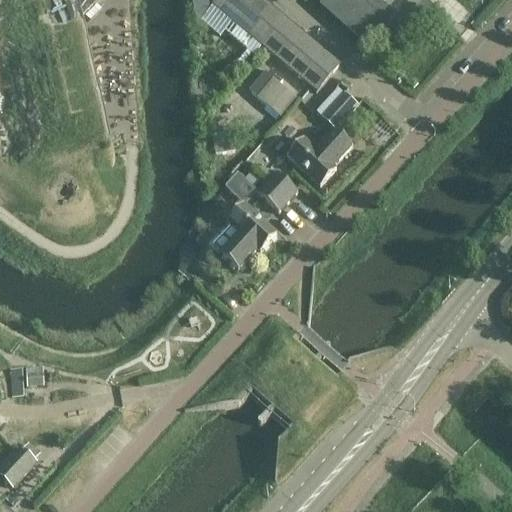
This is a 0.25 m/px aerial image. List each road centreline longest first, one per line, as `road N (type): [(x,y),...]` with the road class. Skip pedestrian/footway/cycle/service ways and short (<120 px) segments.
road 1 (unclassified): [(78,511),(265,300)]
road 2 (residential): [(265,300),(421,125)]
road 3 (unclassified): [(421,125),(290,0)]
road 4 (tertiary): [(343,462),(398,413),(432,351)]
road 5 (tertiary): [(432,351),(391,386),(343,462)]
road 6 (residential): [(421,125),(511,26)]
